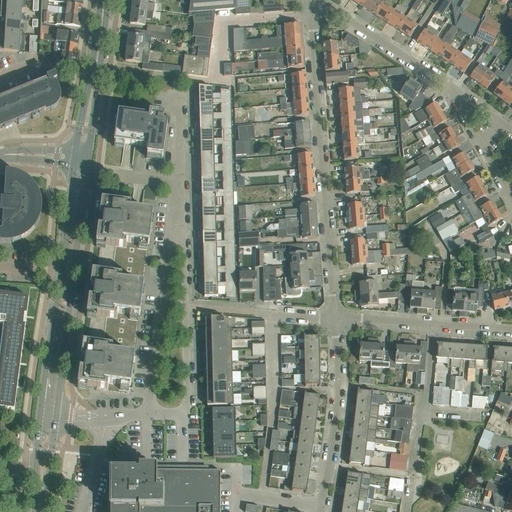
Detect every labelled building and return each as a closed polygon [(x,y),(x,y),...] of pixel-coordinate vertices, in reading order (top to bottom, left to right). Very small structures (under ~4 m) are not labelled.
[(147,0),(132,0),(132,10),(153,13),(154,4),(147,3),(147,0)] [(234,0),(190,0),(189,13),(193,13),(215,11),(235,9),(234,0)] [(249,0),(234,0),(235,9),(235,16),(250,14),(249,0)] [(270,0),(263,1),(264,13),(276,12),(274,0),(270,0)] [(374,15),(382,3),(376,0),(366,0),(362,7),(374,15)] [(416,0),(411,9),(416,11),(422,1),(423,0),(416,0)] [(466,7),(452,0),(450,0),(455,27),(456,26),(461,17),(466,7)] [(20,14),(21,3),(1,2),(0,18),(20,19),(24,20),(24,14),(20,14)] [(81,17),(83,5),(67,3),(67,9),(59,8),(59,14),(66,15),(66,14),(81,17)] [(386,23),(393,11),(382,3),(374,15),(386,23)] [(152,21),(153,13),(132,10),(130,24),(144,26),(145,20),(152,21)] [(214,22),(215,11),(193,13),(194,24),(214,22)] [(398,30),(405,19),(393,11),(386,23),(398,30)] [(80,27),(81,17),(66,14),(66,15),(59,14),(57,24),(80,27)] [(461,17),(456,26),(473,34),(477,25),(461,17)] [(19,30),(20,19),(0,18),(0,19),(1,19),(1,20),(0,24),(0,27),(1,28),(0,34),(19,36),(23,36),(23,30),(19,30)] [(417,26),(405,19),(398,30),(410,38),(417,26)] [(212,40),(214,22),(194,24),(192,37),(196,38),(212,40)] [(475,38),(492,46),(500,30),(483,22),(475,38)] [(278,48),(303,46),(302,24),(284,26),(285,38),(244,41),(243,29),(233,30),(234,52),(253,51),(278,48)] [(172,29),(166,28),(166,27),(147,25),(146,31),(171,35),(172,29)] [(440,58),(448,46),(451,42),(455,34),(458,30),(452,26),(447,34),(446,33),(441,42),(436,38),(428,50),(440,58)] [(428,50),(436,38),(424,30),(416,42),(428,50)] [(170,41),(171,35),(146,31),(146,38),(170,41)] [(78,45),(79,34),(64,32),(57,32),(57,37),(49,36),(49,35),(48,35),(47,41),(56,42),(62,43),(78,45)] [(459,32),(456,37),(461,40),(464,36),(459,32)] [(19,46),(19,36),(0,34),(0,36),(0,51),(22,53),(22,46),(19,46)] [(358,40),(348,34),(344,40),(356,48),(359,47),(359,55),(368,54),(371,50),(372,49),(358,40)] [(144,43),(144,37),(129,35),(127,48),(135,49),(150,51),(151,44),(144,43)] [(196,38),(195,46),(199,47),(197,57),(209,59),(211,48),(212,40),(196,38)] [(471,48),(475,42),(470,38),(466,45),(471,48)] [(76,55),(78,45),(62,43),(56,42),(55,53),(57,53),(76,55)] [(337,48),(342,48),(341,42),(323,43),(324,58),(338,56),(337,48)] [(488,45),(483,53),(488,56),(493,48),(488,45)] [(304,57),(303,46),(278,48),(278,53),(258,54),(258,62),(267,61),(304,57)] [(452,66),(460,54),(448,46),(440,58),(452,66)] [(148,63),(150,51),(135,49),(127,48),(125,61),(143,63),(148,64),(148,63)] [(377,55),(371,50),(368,54),(374,59),(377,55)] [(75,66),(76,55),(57,53),(55,53),(54,52),(53,60),(55,60),(55,63),(75,66)] [(472,62),(460,54),(452,66),(464,73),(472,62)] [(207,78),(209,59),(197,57),(184,56),(183,66),(182,74),(207,78)] [(339,63),(338,56),(324,58),(325,72),(339,71),(339,70),(343,69),(343,62),(339,63)] [(305,68),(304,57),(267,61),(267,69),(279,68),(279,70),(305,68)] [(501,100),(511,87),(506,83),(509,78),(510,79),(511,74),(511,58),(503,74),(500,78),(503,81),(493,94),(501,100)] [(170,66),(163,65),(148,63),(148,64),(143,63),(142,69),(162,72),(169,73),(170,66)] [(224,76),(232,76),(232,64),(224,64),(224,76)] [(479,84),(488,70),(483,66),(480,64),(470,78),(479,84)] [(496,76),(500,78),(503,74),(497,70),(494,74),(488,70),(479,84),(487,89),(496,76)] [(355,72),(352,72),(335,73),(325,74),(326,85),(333,84),(333,85),(334,85),(334,84),(348,83),(348,78),(355,78),(355,72)] [(58,94),(58,92),(53,81),(57,80),(55,74),(47,78),(48,80),(47,80),(34,85),(33,85),(33,86),(20,91),(20,90),(19,91),(7,96),(6,96),(5,97),(0,98),(0,129),(3,129),(16,123),(51,109),(50,106),(57,103),(58,101),(59,99),(59,96),(58,94)] [(306,88),(305,74),(291,75),(292,89),(306,88)] [(368,88),(367,80),(353,80),(354,89),(368,88)] [(406,85),(402,82),(396,92),(412,102),(409,107),(415,111),(432,101),(419,93),(422,88),(410,80),(406,85)] [(194,99),(194,105),(213,104),(220,104),(231,104),(231,90),(220,89),(220,100),(213,100),(212,88),(199,86),(199,91),(197,91),(198,92),(199,92),(199,98),(194,99)] [(509,106),(511,102),(511,87),(501,100),(509,106)] [(307,102),(306,88),(292,89),(293,103),(307,102)] [(353,89),(348,89),(339,90),(340,104),(354,103),(353,89)] [(309,116),(307,102),(293,103),(288,104),(289,110),(294,110),(295,118),(309,116)] [(355,117),(354,103),(340,104),(341,118),(355,117)] [(213,113),(213,104),(194,105),(194,111),(199,110),(199,117),(198,117),(232,116),(231,104),(220,104),(221,113),(213,113)] [(427,121),(441,113),(437,104),(422,112),(420,109),(415,111),(419,118),(424,115),(427,121)] [(169,125),(170,118),(164,117),(164,114),(149,112),(148,116),(118,111),(114,142),(147,147),(146,159),(162,161),(167,125),(169,125)] [(446,121),(441,113),(427,121),(430,126),(426,129),(425,129),(415,135),(419,142),(422,140),(430,136),(434,134),(432,129),(446,121)] [(221,120),(221,129),(232,129),(232,116),(198,117),(198,118),(199,118),(200,124),(195,124),(195,130),(213,130),(213,120),(221,120)] [(363,130),(363,124),(362,117),(355,118),(355,117),(341,118),(342,132),(356,131),(363,130)] [(310,135),(309,122),(299,123),(294,123),(294,130),(282,131),(282,137),(284,137),(310,135)] [(254,126),(237,127),(238,141),(255,140),(254,126)] [(441,145),(455,137),(450,128),(436,136),(434,134),(430,136),(430,137),(425,139),(428,145),(438,139),(441,145)] [(214,139),(213,130),(195,130),(195,136),(200,136),(200,143),(199,143),(232,142),(232,129),(221,129),(221,139),(214,139)] [(357,145),(356,131),(342,132),(343,146),(357,145)] [(311,147),(310,135),(284,137),(285,149),(311,147)] [(460,146),(455,137),(441,145),(438,147),(442,154),(448,151),(449,152),(460,146)] [(221,146),(222,155),(233,155),(232,142),(199,143),(200,143),(200,150),(195,150),(196,156),(214,155),(214,146),(221,146)] [(243,142),(234,142),(236,155),(245,155),(243,142)] [(358,159),(357,145),(343,146),(344,160),(358,159)] [(455,170),(469,162),(464,153),(450,161),(448,157),(443,160),(446,166),(451,163),(455,169),(455,170)] [(313,168),(312,154),(297,155),(299,169),(313,168)] [(214,165),(214,155),(196,156),(196,162),(201,162),(201,168),(199,168),(233,168),(233,155),(222,155),(222,164),(214,165)] [(427,155),(419,160),(416,161),(419,166),(407,172),(403,174),(404,180),(404,181),(410,178),(413,177),(425,170),(432,166),(427,155)] [(435,165),(434,165),(438,171),(446,166),(443,160),(435,165)] [(474,170),(469,162),(455,170),(455,169),(444,175),(451,187),(462,182),(460,178),(474,170)] [(370,179),(370,170),(365,171),(364,167),(363,167),(355,168),(345,169),(346,181),(362,180),(370,179)] [(222,171),(222,181),(233,180),(233,168),(199,168),(199,169),(201,169),(201,175),(196,175),(196,181),(215,181),(214,172),(222,171)] [(314,182),(313,168),(299,169),(300,183),(300,184),(314,182)] [(39,215),(40,210),(39,204),(38,199),(37,194),(34,190),(31,185),(27,182),(23,179),(18,177),(13,175),(8,174),(7,177),(4,177),(3,177),(0,177),(0,179),(4,199),(3,199),(0,201),(0,241),(4,242),(10,242),(15,241),(20,239),(24,236),(29,233),(32,229),(35,225),(38,220),(39,215)] [(468,194),(483,186),(478,177),(464,185),(462,182),(451,187),(455,194),(460,191),(465,188),(468,194)] [(215,190),(215,181),(196,181),(196,187),(201,187),(201,194),(200,194),(234,193),(233,183),(233,180),(222,181),(223,190),(215,190)] [(362,186),(362,180),(346,181),(347,194),(368,192),(368,185),(362,186)] [(315,197),(314,182),(300,184),(300,183),(293,184),(292,184),(293,192),(300,192),(301,198),(315,197)] [(287,192),(286,185),(273,186),(255,187),(236,188),(237,193),(237,205),(256,204),(256,194),(273,193),(287,192)] [(488,195),(483,186),(468,194),(472,200),(467,203),(470,209),(475,206),(473,203),(488,195)] [(223,197),(223,206),(234,206),(234,205),(234,193),(200,194),(201,194),(202,201),(197,201),(197,207),(215,206),(215,197),(223,197)] [(130,210),(131,206),(131,205),(101,201),(99,217),(100,217),(99,225),(99,227),(98,227),(95,245),(96,245),(96,244),(125,247),(126,242),(149,245),(153,214),(130,210)] [(477,210),(475,206),(470,209),(469,210),(475,222),(482,218),(496,210),(491,202),(477,210)] [(316,215),(315,204),(299,205),(300,210),(284,211),(285,218),(300,217),(316,215)] [(361,204),(357,204),(347,205),(348,217),(365,216),(364,210),(362,210),(361,204)] [(216,216),(215,206),(197,207),(197,213),(202,213),(202,219),(201,219),(201,220),(234,219),(234,206),(223,206),(223,216),(216,216)] [(251,213),(251,206),(239,207),(239,220),(245,220),(245,213),(251,213)] [(501,219),(496,210),(482,218),(485,224),(480,227),(484,233),(489,231),(487,227),(501,219)] [(434,230),(436,229),(445,224),(446,224),(440,214),(429,220),(434,230)] [(317,227),(316,215),(300,217),(300,219),(285,220),(286,225),(278,225),(279,230),(286,230),(286,229),(317,227)] [(365,222),(365,216),(348,217),(349,230),(363,229),(363,222),(365,222)] [(223,223),(224,232),(234,232),(234,219),(201,220),(202,220),(202,226),(197,226),(198,233),(216,232),(216,223),(223,223)] [(446,224),(445,224),(436,229),(443,241),(451,237),(457,233),(451,221),(446,224)] [(239,222),(240,232),(252,231),(251,222),(239,222)] [(366,234),(376,233),(388,232),(388,225),(368,226),(368,228),(365,228),(366,234)] [(318,238),(317,227),(286,229),(286,230),(286,236),(295,235),(296,240),(318,238)] [(431,244),(431,241),(427,233),(408,231),(409,242),(431,244)] [(216,241),(216,232),(198,233),(198,239),(203,238),(203,245),(201,245),(235,244),(234,232),(224,232),(224,241),(216,241)] [(258,232),(252,232),(238,233),(239,248),(259,247),(258,232)] [(457,248),(451,237),(443,241),(450,253),(457,248)] [(364,240),(360,240),(350,241),(351,253),(367,252),(367,246),(364,246),(364,240)] [(224,248),(224,257),(235,257),(235,244),(201,245),(201,246),(203,246),(203,252),(198,252),(198,258),(217,258),(216,248),(224,248)] [(312,253),(289,255),(289,251),(288,245),(262,247),(262,251),(262,253),(279,252),(279,261),(289,261),(290,267),(307,265),(307,258),(312,258),(312,253)] [(408,255),(408,249),(396,250),(389,250),(383,251),(383,257),(384,257),(384,265),(389,265),(388,257),(396,256),(408,255)] [(373,251),(367,252),(351,253),(352,266),(366,265),(366,264),(375,264),(373,251)] [(217,267),(217,258),(198,258),(198,264),(203,264),(203,270),(202,271),(235,270),(235,257),(224,257),(225,267),(217,267)] [(308,272),(307,265),(290,267),(291,278),(314,276),(313,271),(308,272)] [(225,274),(225,283),(236,283),(235,270),(202,271),(203,271),(204,278),(199,278),(199,284),(217,283),(217,274),(225,274)] [(139,315),(143,284),(121,281),(122,276),(92,272),(90,288),(89,296),(90,296),(89,298),(88,298),(86,316),(87,316),(87,314),(116,318),(117,312),(139,315)] [(256,291),(255,273),(239,274),(240,291),(256,291)] [(314,281),(314,276),(291,278),(285,279),(286,293),(286,295),(288,297),(290,297),(299,296),(300,294),(300,289),(310,289),(309,282),(314,281)] [(381,276),(374,276),(364,277),(365,283),(359,284),(359,290),(354,291),(354,296),(378,294),(377,282),(381,281),(381,276)] [(421,314),(423,291),(424,282),(406,281),(405,285),(404,302),(410,302),(410,308),(417,309),(417,314),(421,314)] [(236,299),(236,283),(225,283),(217,283),(199,284),(199,290),(204,290),(204,297),(218,296),(217,287),(225,287),(225,298),(236,299)] [(404,302),(405,285),(399,285),(398,291),(398,293),(393,293),(393,298),(398,299),(397,301),(404,302)] [(434,304),(440,304),(442,288),(435,287),(435,292),(423,291),(421,314),(426,315),(427,310),(434,310),(434,304)] [(463,317),(465,295),(453,294),(454,289),(448,288),(446,305),(453,305),(452,311),(459,312),(459,317),(463,317)] [(508,307),(505,293),(491,297),(489,289),(484,291),(483,307),(493,305),(494,311),(508,307)] [(476,307),(483,307),(484,291),(477,290),(477,296),(465,295),(463,317),(469,318),(469,313),(476,313),(476,307)] [(0,293),(0,323),(3,324),(0,347),(0,408),(14,410),(25,325),(23,325),(24,314),(26,315),(28,297),(0,293)] [(378,306),(378,300),(388,299),(387,293),(378,294),(354,296),(355,301),(360,300),(360,307),(378,306)] [(205,319),(205,330),(231,329),(228,329),(228,318),(205,319)] [(231,340),(231,329),(205,330),(205,340),(204,340),(204,341),(231,340)] [(319,349),(319,335),(318,335),(318,336),(305,337),(305,335),(304,335),(304,347),(296,347),(296,352),(299,351),(304,351),(304,349),(319,349)] [(371,362),(373,339),(368,339),(367,344),(360,343),(359,361),(371,362)] [(373,339),(371,362),(371,367),(389,368),(390,352),(384,351),(384,345),(377,345),(377,339),(373,339)] [(232,351),(231,340),(204,341),(205,341),(206,352),(232,351)] [(407,365),(409,342),(404,341),(403,346),(396,346),(396,352),(390,352),(389,368),(395,369),(395,364),(407,365)] [(414,342),(409,342),(407,365),(418,366),(418,371),(425,371),(426,354),(420,354),(420,348),(413,347),(414,342)] [(112,347),(87,343),(83,343),(81,359),(80,367),(80,369),(79,369),(77,386),(78,386),(78,385),(107,389),(107,383),(130,386),(134,355),(111,352),(112,347)] [(449,360),(451,344),(437,343),(436,345),(437,345),(438,345),(437,357),(435,357),(435,363),(447,364),(447,367),(451,367),(452,360),(449,360)] [(463,372),(464,360),(461,360),(463,345),(451,344),(449,360),(452,360),(451,367),(459,368),(458,373),(462,373),(463,373),(463,372)] [(473,361),(475,346),(463,345),(461,360),(464,360),(469,361),(469,369),(475,369),(476,361),(473,361)] [(489,347),(475,346),(473,361),(476,361),(483,362),(482,370),(487,370),(487,361),(486,361),(487,348),(488,348),(489,347)] [(507,372),(507,364),(505,364),(506,348),(492,347),(492,349),(494,349),(493,361),(491,361),(490,370),(507,372)] [(319,361),(319,349),(304,349),(304,351),(299,351),(299,357),(299,359),(296,359),(296,364),(299,363),(304,363),(304,361),(319,361)] [(232,362),(232,351),(206,352),(206,362),(204,362),(232,362)] [(320,373),(319,361),(304,361),(304,363),(299,363),(299,371),(296,371),(297,376),(300,375),(304,375),(304,373),(320,373)] [(232,372),(232,362),(204,362),(204,363),(206,363),(206,373),(232,372)] [(232,383),(232,372),(206,373),(206,384),(205,384),(232,383)] [(320,387),(320,373),(304,373),(304,375),(300,375),(300,383),(297,383),(297,388),(306,387),(306,386),(319,385),(319,387),(320,387)] [(424,374),(416,373),(416,385),(423,385),(424,374)] [(359,377),(358,383),(375,385),(375,379),(359,377)] [(233,394),(232,383),(205,384),(206,384),(207,395),(233,394)] [(450,388),(434,387),(432,405),(448,406),(450,388)] [(357,389),(356,403),(371,405),(371,403),(372,395),(380,396),(380,392),(371,391),(371,392),(359,391),(359,389),(357,389)] [(295,403),(296,402),(291,401),(293,391),(282,390),(280,400),(280,405),(279,405),(295,408),(295,403)] [(461,391),(452,390),(451,407),(460,407),(461,395),(461,391)] [(306,393),(305,392),(303,404),(295,403),(295,408),(302,409),(303,406),(318,408),(320,394),(318,394),(318,396),(306,394),(306,393)] [(233,405),(233,394),(207,395),(207,406),(233,405)] [(509,407),(511,400),(511,398),(509,397),(500,394),(493,411),(498,413),(502,403),(509,407)] [(379,404),(371,403),(371,405),(356,403),(354,415),(369,417),(370,415),(377,416),(379,404)] [(316,420),(318,408),(303,406),(302,409),(295,408),(293,419),(301,420),(301,418),(316,420)] [(412,420),(413,408),(395,406),(394,418),(399,419),(412,420)] [(235,421),(235,409),(212,409),(212,422),(235,421)] [(291,412),(279,410),(278,417),(290,418),(291,412)] [(376,427),(377,416),(370,415),(369,417),(354,415),(353,427),(368,429),(368,427),(376,427)] [(314,432),(316,420),(301,418),(301,420),(300,428),(292,427),(291,431),(293,432),(299,432),(300,430),(314,432)] [(410,431),(412,420),(399,419),(398,428),(403,429),(403,430),(410,431)] [(235,421),(212,422),(212,434),(235,433),(235,421)] [(291,431),(292,427),(288,427),(288,424),(278,423),(277,429),(281,430),(291,431)] [(375,439),(376,427),(368,427),(368,429),(353,427),(352,439),(367,441),(367,438),(375,439)] [(410,433),(410,431),(403,430),(390,429),(388,440),(393,440),(393,441),(399,442),(408,443),(410,433)] [(280,431),(277,431),(272,430),(270,441),(279,442),(280,431)] [(313,444),(314,432),(300,430),(299,432),(293,432),(292,439),(290,439),(290,443),(298,444),(298,442),(313,444)] [(480,441),(489,445),(494,434),(485,430),(480,441)] [(236,445),(235,433),(212,434),(213,446),(236,445)] [(387,441),(375,439),(367,438),(367,441),(352,439),(350,451),(365,453),(366,450),(366,443),(387,445),(387,441)] [(277,451),(279,442),(270,441),(269,450),(277,451)] [(311,456),(313,444),(298,442),(298,444),(297,452),(289,451),(288,455),(296,456),(296,454),(311,456)] [(407,455),(409,443),(408,443),(399,442),(398,450),(400,451),(400,454),(407,455)] [(236,458),(236,445),(213,446),(213,458),(236,458)] [(373,451),(366,450),(365,453),(350,451),(349,465),(350,465),(350,464),(363,465),(362,466),(364,467),(364,465),(369,465),(370,458),(373,458),(373,451)] [(405,472),(407,455),(400,454),(392,453),(389,470),(405,472)] [(310,468),(311,456),(296,454),(296,456),(295,464),(287,463),(287,467),(294,468),(295,466),(310,468)] [(284,458),(273,457),(272,465),(283,466),(287,467),(287,463),(284,462),(284,458)] [(219,511),(220,471),(156,470),(156,466),(138,466),(138,470),(115,470),(110,470),(109,511),(219,511)] [(308,480),(310,468),(295,466),(294,468),(294,473),(286,472),(285,479),(293,480),(293,478),(308,480)] [(286,472),(271,470),(270,477),(276,478),(285,479),(286,472)] [(348,472),(345,486),(360,488),(361,486),(362,478),(369,479),(370,475),(361,474),(361,475),(349,473),(349,472),(348,472)] [(511,479),(496,474),(494,480),(511,486),(511,479)] [(275,489),(276,478),(270,477),(268,488),(275,489)] [(306,494),(308,480),(293,478),(293,480),(292,488),(284,486),(283,491),(292,492),(293,490),(305,492),(305,494),(306,494)] [(402,492),(404,481),(390,479),(388,490),(402,492)] [(474,508),(480,490),(463,485),(457,502),(474,508)] [(511,486),(510,491),(493,485),(492,487),(487,485),(485,491),(491,493),(508,498),(511,499),(511,486)] [(368,487),(361,486),(360,488),(345,486),(344,498),(358,500),(359,498),(366,499),(368,487)] [(401,498),(402,492),(388,490),(387,496),(401,498)] [(366,503),(366,499),(359,498),(358,500),(344,498),(342,509),(357,511),(357,510),(362,510),(363,503),(366,503)] [(508,511),(511,511),(511,499),(508,498),(506,504),(499,502),(497,508),(504,510),(504,511),(508,511)]
